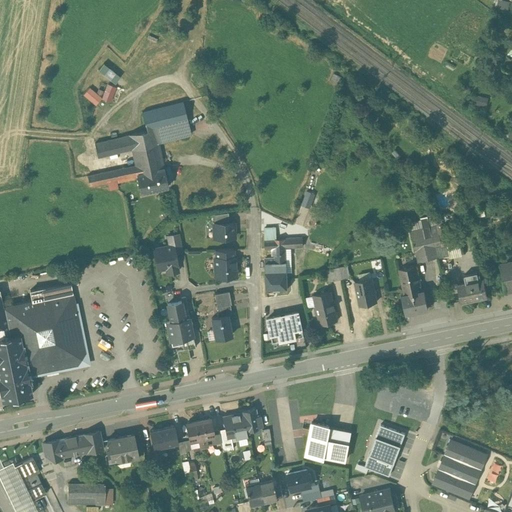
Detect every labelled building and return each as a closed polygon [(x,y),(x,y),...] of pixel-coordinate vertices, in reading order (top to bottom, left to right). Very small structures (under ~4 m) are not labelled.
[(116,82),(122,75),(105,62),(99,69),(116,82)] [(100,98),(88,90),(82,99),(93,107),(100,98)] [(113,95),(106,92),(103,99),(110,102),(113,95)] [(154,128),(187,120),(182,101),(141,111),(147,130),(154,128)] [(187,120),(154,128),(157,142),(191,134),(187,120)] [(147,130),(128,134),(128,135),(131,149),(135,165),(137,174),(163,168),(157,142),(154,128),(147,130)] [(128,135),(95,143),(98,157),(131,149),(128,135)] [(135,165),(88,176),(90,185),(126,177),(137,175),(137,174),(135,165)] [(163,168),(137,174),(137,175),(138,178),(141,192),(167,186),(163,168)] [(315,193),(304,190),(299,204),(310,208),(315,193)] [(228,212),(214,214),(214,223),(229,222),(228,212)] [(214,223),(213,223),(214,238),(234,237),(233,222),(229,222),(214,223)] [(435,226),(411,231),(413,240),(432,236),(435,247),(442,245),(437,225),(435,226)] [(276,227),(264,228),(265,240),(274,239),(276,239),(276,227)] [(179,234),(167,236),(167,237),(169,246),(173,245),(175,253),(183,252),(179,234)] [(432,236),(413,240),(416,251),(416,250),(423,249),(435,247),(432,236)] [(302,237),(285,238),(285,247),(303,246),(302,237)] [(276,239),(274,239),(265,240),(265,249),(272,249),(272,255),(275,255),(275,258),(269,258),(269,257),(266,258),(261,259),(261,264),(265,264),(265,263),(286,263),(285,247),(285,238),(276,239)] [(169,246),(163,248),(163,250),(155,252),(154,249),(153,249),(157,270),(158,269),(166,267),(168,273),(178,271),(176,265),(177,265),(176,260),(175,259),(174,255),(175,255),(175,253),(173,245),(169,246)] [(447,245),(441,246),(443,257),(449,256),(447,245)] [(331,250),(316,246),(314,254),(329,257),(331,250)] [(443,257),(441,246),(435,247),(438,259),(443,257)] [(435,247),(423,249),(426,260),(437,258),(435,247)] [(233,249),(215,250),(216,258),(234,257),(233,249)] [(423,249),(416,250),(416,251),(418,262),(426,260),(423,249)] [(216,258),(215,258),(215,277),(235,276),(235,257),(234,257),(216,258)] [(511,259),(501,262),(506,290),(511,288),(511,259)] [(286,263),(265,263),(265,264),(266,290),(287,289),(286,263)] [(417,265),(399,269),(399,271),(404,295),(422,291),(417,265)] [(347,266),(339,267),(342,279),(350,277),(347,266)] [(339,267),(325,270),(328,282),(342,279),(339,267)] [(361,280),(355,282),(360,305),(376,302),(371,278),(361,280)] [(483,279),(458,284),(461,301),(487,296),(483,279)] [(70,282),(30,291),(32,300),(3,306),(3,307),(8,335),(10,335),(10,336),(20,334),(26,366),(28,374),(72,365),(72,364),(78,363),(84,354),(83,347),(84,347),(70,282)] [(404,295),(402,295),(406,313),(428,308),(424,290),(422,291),(404,295)] [(228,291),(214,294),(217,307),(230,304),(231,304),(228,291)] [(330,291),(313,295),(316,305),(314,306),(316,315),(318,315),(320,324),(337,320),(330,291)] [(0,292),(0,336),(8,335),(3,307),(3,306),(0,292)] [(181,301),(167,304),(171,321),(185,319),(184,315),(183,309),(181,301)] [(230,304),(217,307),(219,316),(227,314),(227,315),(231,314),(230,304)] [(299,312),(285,314),(285,316),(281,317),(281,315),(267,318),(272,343),(304,336),(300,320),(299,312)] [(219,316),(212,318),(216,338),(231,335),(227,315),(227,314),(219,316)] [(171,321),(166,322),(170,340),(181,338),(193,335),(189,318),(185,319),(171,321)] [(8,335),(0,336),(0,392),(1,400),(11,398),(12,399),(23,396),(22,396),(32,394),(28,374),(26,366),(20,334),(10,336),(10,335),(8,335)] [(193,335),(181,338),(183,350),(188,349),(195,347),(193,335)] [(183,350),(177,351),(179,362),(190,360),(188,349),(183,350)] [(255,409),(241,412),(247,437),(246,430),(253,429),(254,432),(260,431),(259,427),(262,426),(260,416),(257,416),(255,409)] [(241,413),(224,416),(224,415),(222,416),(225,429),(227,438),(231,437),(245,434),(246,437),(247,437),(241,412),(240,412),(241,413)] [(210,418),(186,423),(190,440),(197,439),(206,437),(214,435),(213,431),(210,418)] [(351,431),(329,427),(330,425),(311,422),(305,454),(323,458),(324,456),(345,460),(351,431)] [(405,433),(380,424),(375,438),(377,438),(371,453),(370,453),(365,466),(389,475),(394,462),(392,461),(394,456),(398,457),(400,453),(396,451),(398,446),(400,447),(405,433)] [(174,425),(149,431),(153,448),(178,443),(174,425)] [(231,437),(227,438),(225,429),(219,430),(221,442),(223,451),(233,449),(231,437)] [(219,430),(213,431),(214,435),(206,437),(208,445),(221,442),(219,430)] [(99,431),(83,434),(87,452),(103,449),(99,431)] [(83,434),(58,439),(64,465),(75,463),(74,455),(87,452),(83,434)] [(133,434),(107,439),(109,450),(106,451),(108,463),(109,463),(109,461),(128,457),(129,459),(138,457),(136,444),(133,434)] [(206,437),(197,439),(198,441),(200,440),(201,446),(208,445),(206,437)] [(472,448),(451,439),(433,483),(441,486),(456,493),(469,498),(487,454),(472,448)] [(143,442),(136,444),(138,457),(144,456),(143,442)] [(32,457),(15,465),(32,501),(47,494),(37,474),(39,471),(32,457)] [(195,458),(188,460),(192,479),(199,478),(195,458)] [(37,511),(32,501),(15,465),(13,460),(0,466),(0,478),(16,510),(19,508),(21,511),(37,511)] [(306,469),(288,473),(292,490),(310,485),(306,469)] [(273,480),(259,483),(263,501),(277,498),(274,486),(273,480)] [(105,484),(68,483),(67,503),(105,504),(105,484)] [(259,483),(245,487),(249,504),(263,501),(259,483)] [(280,485),(274,486),(277,498),(283,497),(280,485)] [(361,495),(364,511),(393,511),(395,511),(390,488),(361,495)] [(331,495),(317,498),(319,506),(330,503),(336,502),(334,494),(331,495)] [(319,506),(306,509),(307,511),(332,511),(330,503),(319,506)]
